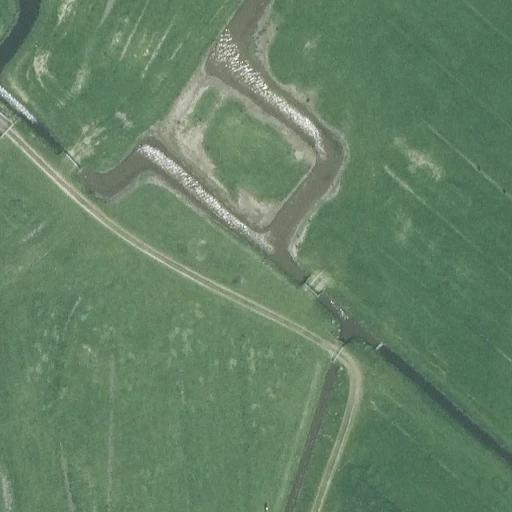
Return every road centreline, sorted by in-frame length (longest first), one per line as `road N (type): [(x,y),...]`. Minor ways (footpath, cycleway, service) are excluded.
road 1 (track): [(0,122),(137,243),(342,355)]
road 2 (track): [(342,355),(353,382),(351,413),(316,511)]
